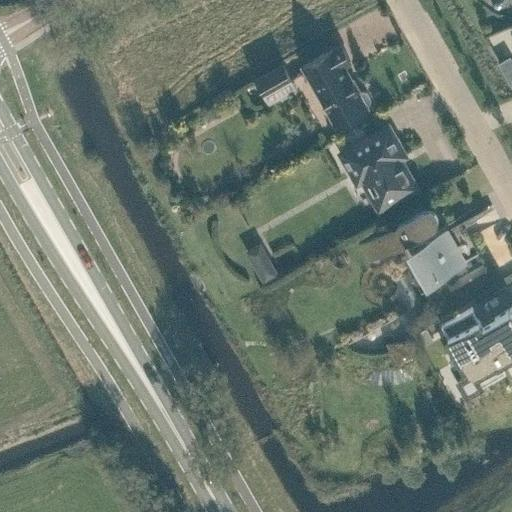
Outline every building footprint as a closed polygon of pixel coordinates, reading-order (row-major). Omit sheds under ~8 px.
[(350,60),(341,44),(334,48),(334,47),(302,64),(335,124),(367,106),(365,104),(369,101),(370,97),(367,91),(362,90),(358,92),(343,64),(350,60)] [(283,63),(255,79),(264,95),(269,103),(279,96),(275,89),(292,79),(283,63)] [(380,205),(414,185),(398,156),(403,153),(388,126),(342,151),(358,179),(363,176),(380,205)] [(428,207),(423,208),(359,244),(369,261),(408,239),(412,247),(411,248),(429,279),(479,251),(461,219),(427,239),(422,231),(433,225),(437,222),(438,217),(437,212),(433,208),(428,207)] [(270,261),(259,242),(247,249),(257,268),(270,261)] [(470,301),(439,318),(457,349),(449,354),(464,382),(502,361),(498,353),(511,345),(511,299),(480,318),(470,301)] [(426,326),(415,333),(421,343),(432,337),(426,326)]
